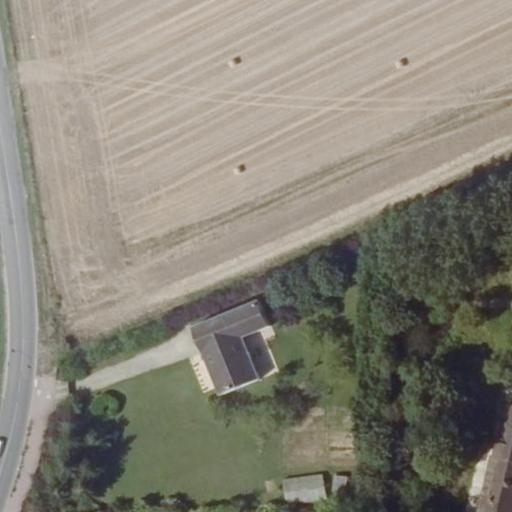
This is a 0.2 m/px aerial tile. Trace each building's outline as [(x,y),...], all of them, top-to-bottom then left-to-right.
[(372,265),(367,252),(346,260),(352,273),(372,265)] [(260,379),(244,336),(271,325),(260,300),(193,327),(220,395),(260,379)] [(511,407),(498,416),(503,423),(511,417),(511,407)] [(511,511),(511,417),(503,423),(510,436),(506,452),(499,455),(495,454),(495,455),(493,455),(479,511),(511,511)] [(506,452),(510,436),(503,423),(495,454),(499,455),(506,452)] [(326,499),(323,473),(283,479),(286,504),(326,499)] [(359,500),(361,477),(334,475),(332,497),(359,500)]
